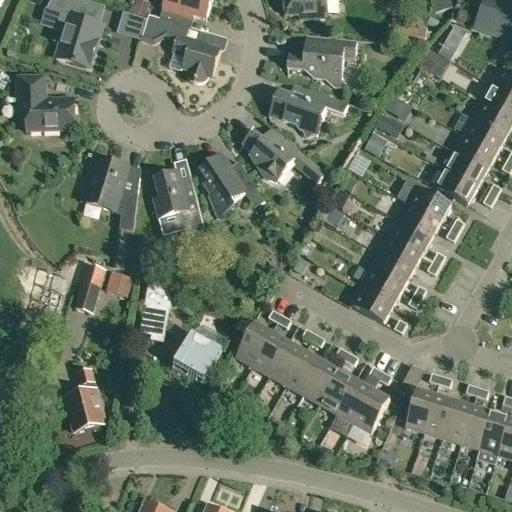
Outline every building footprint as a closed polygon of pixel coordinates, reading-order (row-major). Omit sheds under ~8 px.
[(51,0),(45,13),(68,19),(55,62),(90,72),(103,28),(78,21),(83,3),(73,0),(51,0)] [(167,0),(161,21),(187,29),(190,19),(206,23),(212,0),(167,0)] [(323,21),(322,17),(326,17),(326,1),(334,1),(334,0),(287,0),(288,19),(299,18),(299,23),(323,21)] [(449,0),(448,0),(431,5),(433,15),(453,10),(449,0)] [(511,11),(498,6),(495,14),(482,9),(474,29),(511,43),(511,11)] [(187,29),(161,21),(148,17),(140,45),(153,48),(165,41),(175,44),(172,55),(185,59),(182,71),(189,73),(188,77),(188,80),(188,83),(191,85),(193,87),(196,87),(199,87),(202,86),(205,84),(207,82),(208,79),(212,80),(220,52),(204,47),(208,35),(187,29)] [(430,29),(411,27),(409,45),(428,47),(430,29)] [(334,89),(341,90),(344,61),(355,62),(357,44),(306,39),(304,55),(289,54),(287,73),(303,74),(314,81),(324,82),(334,89)] [(422,78),(427,81),(431,74),(418,67),(409,82),(417,87),(422,78)] [(490,88),(511,99),(511,77),(500,71),(490,88)] [(44,82),(42,82),(42,84),(19,85),(19,83),(18,83),(20,122),(26,122),(27,135),(74,133),(73,103),(44,104),(44,82)] [(349,106),(336,102),(295,87),(291,99),(278,94),(269,119),(297,129),(298,132),(302,134),(306,141),(313,138),(317,139),(327,111),(345,118),(349,106)] [(511,99),(490,88),(481,105),(511,122),(511,99)] [(511,122),(481,105),(472,122),(505,141),(511,127),(511,122)] [(375,128),(387,134),(393,122),(382,116),(375,128)] [(462,139),(496,157),(505,141),(472,122),(462,139)] [(334,184),(325,177),(272,132),(263,143),(254,135),(242,149),(252,157),(251,158),(258,170),(257,171),(265,183),(266,182),(276,186),(292,167),(309,181),(304,187),(312,194),(320,183),(324,187),(326,185),(330,189),(334,184)] [(387,143),(373,136),(364,152),(378,159),(387,143)] [(462,139),(453,156),(486,174),(496,157),(462,139)] [(453,156),(443,173),(477,191),(486,174),(453,156)] [(264,205),(238,166),(229,172),(220,159),(199,172),(207,184),(203,187),(207,200),(210,198),(216,217),(234,211),(232,205),(245,196),(255,211),(264,205)] [(122,192),(128,170),(93,160),(84,184),(90,186),(84,207),(122,217),(120,233),(133,235),(138,196),(122,192)] [(511,170),(511,167),(506,163),(501,172),(509,177),(511,170)] [(467,209),(477,191),(443,173),(434,190),(467,209)] [(191,180),(183,182),(179,183),(177,175),(153,181),(159,202),(154,203),(159,223),(182,217),(189,245),(206,240),(191,180)] [(348,180),(343,191),(351,195),(356,185),(348,180)] [(440,225),(450,208),(407,184),(397,201),(407,207),(440,225)] [(488,196),(495,201),(501,191),(493,187),(488,196)] [(333,206),(343,211),(350,198),(340,193),(333,206)] [(490,210),(492,208),(495,201),(488,196),(483,205),(490,210)] [(407,207),(398,224),(431,242),(440,225),(407,207)] [(332,229),(339,215),(329,209),(321,223),(332,229)] [(456,222),(451,231),(459,235),(464,227),(456,222)] [(398,224),(388,241),(422,259),(431,242),(398,224)] [(454,244),(459,235),(451,231),(446,240),(454,244)] [(388,241),(379,258),(412,276),(422,259),(388,241)] [(437,256),(433,264),(440,269),(445,260),(437,256)] [(412,276),(379,258),(370,274),(403,293),(412,276)] [(299,261),(293,272),(302,277),(308,266),(299,261)] [(436,277),(440,269),(433,264),(428,273),(436,277)] [(106,272),(102,270),(90,267),(77,310),(93,315),(106,272)] [(106,294),(128,300),(134,279),(112,274),(106,294)] [(370,274),(360,291),(393,310),(403,293),(370,274)] [(149,285),(144,312),(155,314),(156,310),(169,310),(170,307),(168,306),(171,297),(173,298),(175,294),(149,285)] [(231,287),(221,293),(226,303),(236,297),(231,287)] [(419,290),(414,299),(421,303),(426,294),(419,290)] [(385,326),(393,310),(360,291),(350,309),(384,328),(385,326)] [(409,308),(416,312),(421,303),(414,299),(409,308)] [(268,322),(276,327),(281,319),(272,315),(268,322)] [(151,337),(150,343),(161,345),(165,320),(154,318),(151,337)] [(242,319),(236,330),(245,336),(252,324),(242,319)] [(289,324),(281,319),(276,327),(285,332),(289,324)] [(403,336),(408,327),(400,323),(395,332),(403,336)] [(252,371),(270,338),(253,328),(235,361),(252,371)] [(301,341),(309,346),(314,338),(305,333),(301,341)] [(200,391),(221,354),(191,337),(170,374),(200,391)] [(252,371),(269,380),(287,347),(270,338),(252,371)] [(314,338),(309,346),(319,351),(323,343),(314,338)] [(287,347),(269,380),(286,390),(304,357),(287,347)] [(334,359),(343,364),(347,357),(339,352),(334,359)] [(286,390),(303,399),(321,366),(304,357),(286,390)] [(357,362),(347,357),(343,364),(353,370),(357,362)] [(321,366),(303,399),(320,409),(338,376),(321,366)] [(367,378),(377,383),(381,375),(372,370),(367,378)] [(83,396),(64,401),(74,436),(91,431),(95,434),(101,432),(102,428),(106,427),(91,373),(78,377),(83,396)] [(390,380),(381,375),(377,383),(386,388),(390,380)] [(320,409),(337,418),(355,385),(338,376),(320,409)] [(430,386),(439,388),(442,380),(432,377),(430,386)] [(442,380),(439,388),(448,391),(451,383),(442,380)] [(337,418),(354,428),(372,395),(355,385),(337,418)] [(466,397),(476,400),(478,391),(469,388),(466,397)] [(488,394),(478,391),(476,400),(485,402),(488,394)] [(389,404),(372,395),(354,428),(371,437),(389,404)] [(424,437),(435,400),(416,395),(404,431),(424,437)] [(503,408),(511,410),(511,401),(506,399),(503,408)] [(424,437),(442,443),(453,406),(435,400),(424,437)] [(442,443),(461,448),(472,411),(453,406),(442,443)] [(490,417),(472,411),(461,448),(479,454),(490,417)] [(479,454),(498,460),(509,423),(490,417),(479,454)] [(251,428),(251,429),(259,434),(260,433),(264,426),(255,422),(251,428)] [(227,423),(221,433),(230,438),(236,427),(227,423)] [(498,460),(511,464),(511,423),(509,423),(498,460)]
